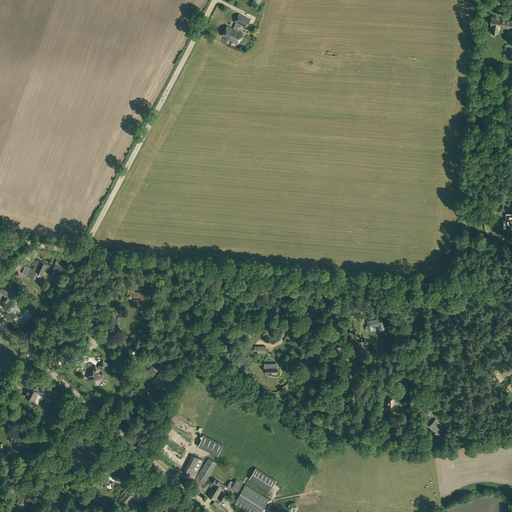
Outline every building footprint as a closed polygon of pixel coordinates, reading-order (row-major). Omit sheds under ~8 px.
[(235,22),(246,28),(251,20),(239,14),(235,22)] [(490,30),(499,31),(499,27),(511,28),(511,20),(498,19),(498,18),(492,17),(491,25),(490,30)] [(228,39),(238,44),(243,34),(233,28),(233,29),(227,26),(222,36),(228,39)] [(27,275),(32,277),(35,270),(43,274),(46,267),(60,273),(63,267),(61,265),(62,263),(56,261),(54,268),(37,260),(33,269),(31,267),(27,275)] [(152,302),(156,302),(157,295),(152,294),(152,296),(147,295),(147,293),(132,291),(133,290),(129,290),(128,294),(131,295),(130,298),(152,301),(152,302)] [(11,310),(13,312),(24,300),(18,295),(15,297),(11,294),(4,302),(6,304),(4,306),(9,311),(11,310)] [(378,325),(379,330),(384,329),(383,318),(374,320),(367,321),(368,327),(378,325)] [(357,342),(358,350),(364,349),(368,348),(367,344),(363,344),(363,341),(357,342)] [(192,365),(202,371),(206,364),(195,359),(192,365)] [(88,377),(98,385),(103,377),(101,376),(99,375),(99,374),(97,372),(100,369),(102,372),(108,364),(103,360),(98,366),(99,366),(98,367),(95,366),(92,370),(92,371),(88,377)] [(266,373),(277,373),(277,368),(278,368),(278,363),(264,363),(264,368),(266,368),(266,373)] [(493,372),(499,383),(504,380),(498,369),(493,372)] [(156,381),(159,384),(166,377),(161,372),(159,374),(160,375),(153,381),(155,382),(156,381)] [(25,396),(34,401),(39,392),(40,393),(39,394),(47,398),(50,393),(42,389),(41,391),(39,390),(38,389),(38,388),(37,388),(36,388),(35,388),(34,389),(34,390),(30,387),(25,396)] [(250,400),(257,405),(260,402),(253,396),(250,400)] [(393,399),(388,399),(388,405),(389,405),(389,408),(393,408),(393,405),(393,404),(396,404),(396,399),(393,399)] [(429,426),(436,432),(442,425),(436,419),(429,426)] [(93,442),(81,433),(76,439),(85,446),(83,447),(91,453),(96,447),(91,443),(93,442)] [(10,440),(16,444),(20,439),(14,435),(10,440)] [(198,446),(217,455),(223,444),(203,435),(198,446)] [(182,472),(194,479),(204,460),(192,454),(182,472)] [(193,481),(202,487),(217,463),(208,457),(193,481)] [(61,465),(64,467),(66,464),(58,459),(55,463),(60,467),(61,465)] [(109,475),(123,482),(126,475),(116,470),(116,468),(113,466),(109,475)] [(256,468),(249,478),(270,491),(276,481),(256,468)] [(97,486),(101,488),(102,485),(103,485),(108,476),(103,474),(98,483),(99,483),(97,486)] [(69,485),(80,491),(84,485),(72,479),(69,485)] [(206,495),(215,500),(222,489),(223,489),(226,485),(215,479),(213,483),(214,483),(206,495)] [(231,488),(237,492),(243,483),(236,479),(232,486),(228,484),(226,488),(230,490),(231,488)] [(7,491),(13,493),(16,485),(11,483),(7,491)] [(233,504),(245,511),(260,511),(268,499),(245,484),(233,504)] [(135,492),(144,499),(149,493),(140,486),(135,492)] [(54,493),(62,497),(65,492),(57,488),(54,493)] [(122,500),(126,504),(133,496),(128,492),(122,500)] [(218,499),(224,503),(227,496),(222,493),(218,499)] [(17,503),(24,507),(28,498),(19,494),(18,496),(20,497),(17,503)] [(126,504),(130,508),(137,501),(133,497),(126,504)] [(212,504),(221,511),(226,511),(227,511),(215,500),(212,504)]
